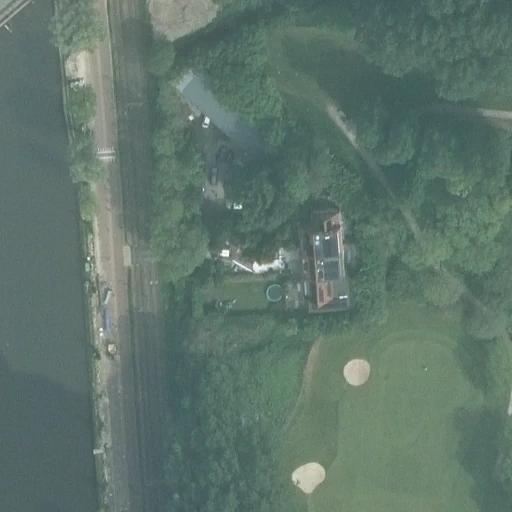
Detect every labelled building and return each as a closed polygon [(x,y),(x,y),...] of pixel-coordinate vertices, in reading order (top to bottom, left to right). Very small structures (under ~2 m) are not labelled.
[(196,71),(181,88),(216,120),(231,104),(213,87),(196,71)] [(225,75),(213,87),(231,104),(243,91),(225,75)] [(231,104),(216,120),(219,122),(229,131),(243,115),(231,104)] [(243,115),(229,131),(261,161),(264,164),(279,148),(243,115)] [(286,147),(265,170),(274,178),(295,155),(286,147)] [(302,247),(330,245),(342,244),(339,208),(310,210),(311,222),(300,223),(302,247)] [(243,220),(227,221),(228,235),(244,234),(243,220)] [(330,245),(302,247),(302,254),(303,271),(344,268),(342,244),(330,245)] [(344,268),(303,271),(304,276),(305,295),(334,293),(333,282),(345,281),(344,268)] [(192,277),(182,278),(183,290),(193,289),(192,277)]
